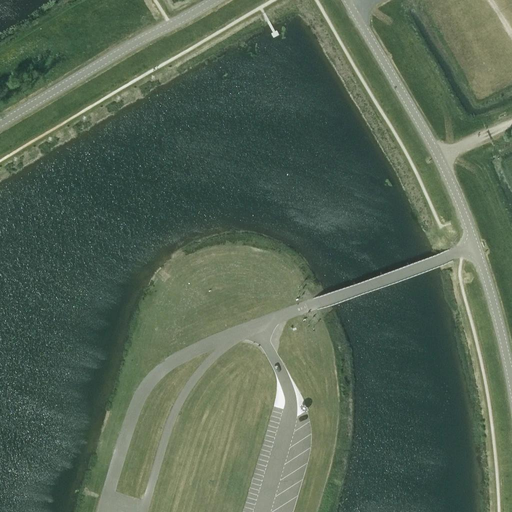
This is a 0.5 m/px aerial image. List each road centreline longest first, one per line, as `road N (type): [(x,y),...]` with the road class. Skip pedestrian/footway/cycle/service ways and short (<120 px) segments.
road 1 (unclassified): [(346,0),(439,157),(474,247)]
road 2 (unclassified): [(0,123),(213,0)]
road 3 (unclassified): [(258,324),(474,247)]
road 4 (unclassified): [(474,247),(511,380)]
